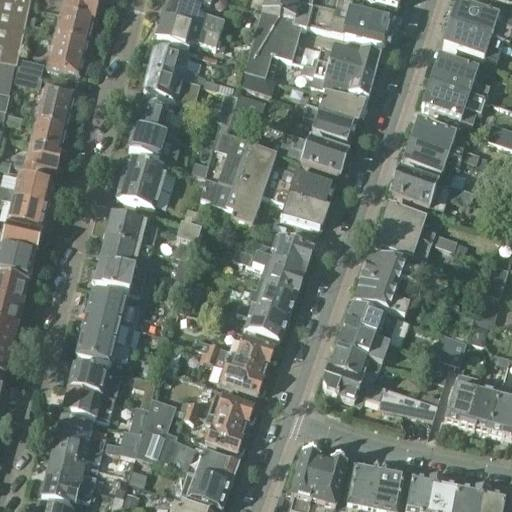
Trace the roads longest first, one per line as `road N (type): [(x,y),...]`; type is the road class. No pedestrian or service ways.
road 1 (residential): [(1,511),(25,417),(44,401),(144,0)]
road 2 (tertiary): [(429,0),(286,418)]
road 3 (residential): [(511,476),(364,445),(286,418)]
